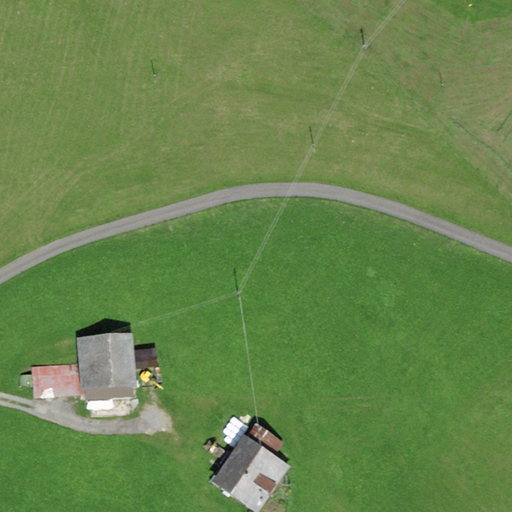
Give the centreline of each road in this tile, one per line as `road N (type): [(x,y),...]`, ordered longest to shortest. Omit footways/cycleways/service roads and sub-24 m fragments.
road 1 (unclassified): [(0,276),(86,237),(263,189),(368,200),(511,254)]
road 2 (track): [(0,399),(73,421),(153,423)]
